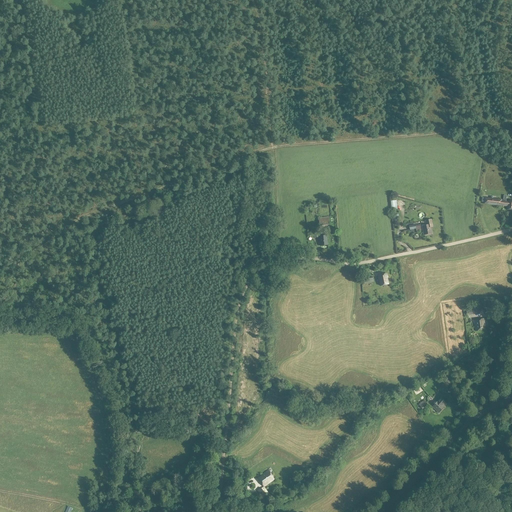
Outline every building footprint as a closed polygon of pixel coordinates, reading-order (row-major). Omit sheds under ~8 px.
[(329,217),(319,218),(319,225),(330,224),(329,217)] [(430,225),(422,227),(424,235),(432,234),(430,225)] [(320,246),(328,245),(327,236),(319,237),(320,246)] [(379,279),(380,286),(388,284),(387,278),(387,277),(387,274),(378,276),(379,279)] [(484,319),(474,320),(476,331),(485,329),(484,319)] [(444,383),(441,387),(446,391),(449,388),(444,383)] [(438,401),(432,407),(439,413),(444,407),(442,405),(445,402),(441,398),(438,401)] [(423,409),(428,405),(424,400),(419,405),(423,409)] [(274,480),(268,471),(258,478),(264,487),(274,480)] [(271,496),(264,487),(264,488),(263,487),(261,488),(257,490),(259,494),(263,492),(268,498),(271,496)]
